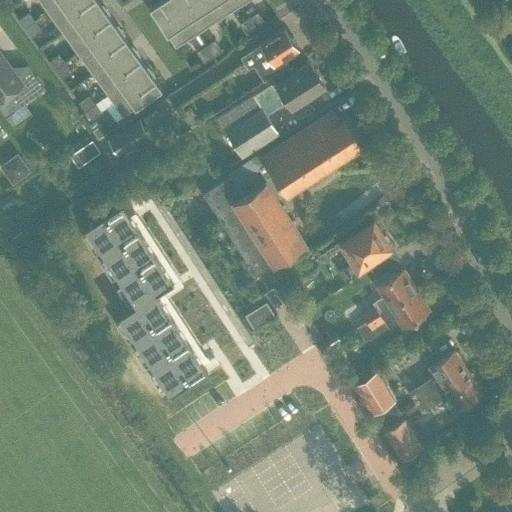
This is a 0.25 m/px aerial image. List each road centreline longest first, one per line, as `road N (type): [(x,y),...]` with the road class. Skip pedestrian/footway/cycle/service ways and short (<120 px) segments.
road 1 (unclassified): [(323,0),(430,149),(511,325)]
road 2 (residential): [(415,502),(396,487),(315,364),(187,445)]
road 3 (residential): [(511,425),(428,484),(415,502)]
